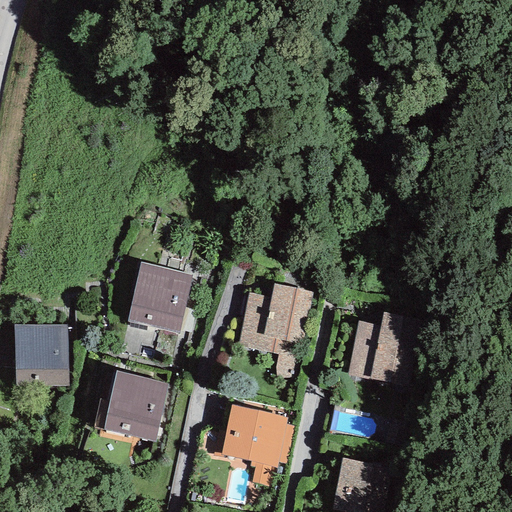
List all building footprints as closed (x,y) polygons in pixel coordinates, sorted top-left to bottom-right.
[(192,274),(140,263),(127,322),(178,334),(192,274)] [(312,292),(273,284),(271,298),(248,293),(236,346),(278,355),(275,367),(276,378),(293,380),(312,292)] [(413,318),(383,313),(380,326),(357,322),(347,375),(399,385),(413,318)] [(67,325),(14,326),(15,387),(68,386),(67,325)] [(168,384),(116,371),(108,401),(100,399),(93,427),(154,442),(168,384)] [(287,418),(231,406),(225,432),(220,454),(227,456),(251,461),(250,466),(254,468),(251,483),(269,487),(274,468),(277,468),(278,462),(286,464),(294,427),(286,425),(287,418)] [(220,454),(225,432),(218,430),(212,456),(226,459),(227,456),(220,454)] [(387,511),(396,468),(342,458),(331,511),(338,511),(387,511)]
